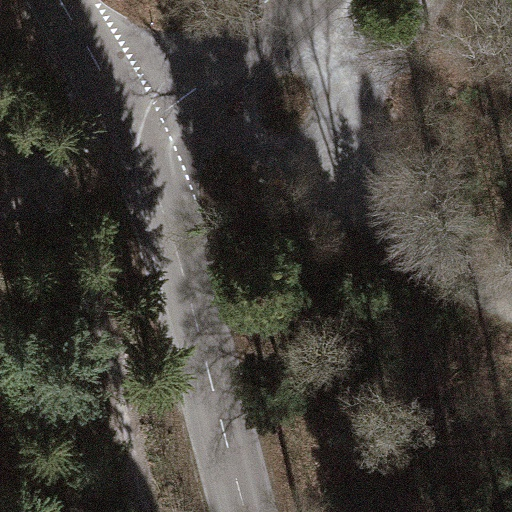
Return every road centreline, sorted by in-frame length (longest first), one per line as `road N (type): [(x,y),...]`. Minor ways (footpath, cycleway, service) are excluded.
road 1 (track): [(511,310),(383,230),(316,165),(332,81),(305,1)]
road 2 (tertiary): [(245,511),(207,363),(129,127)]
road 3 (tertiary): [(306,0),(199,90),(129,127)]
road 4 (tertiary): [(129,127),(57,0)]
road 5 (track): [(316,165),(251,143),(199,90)]
